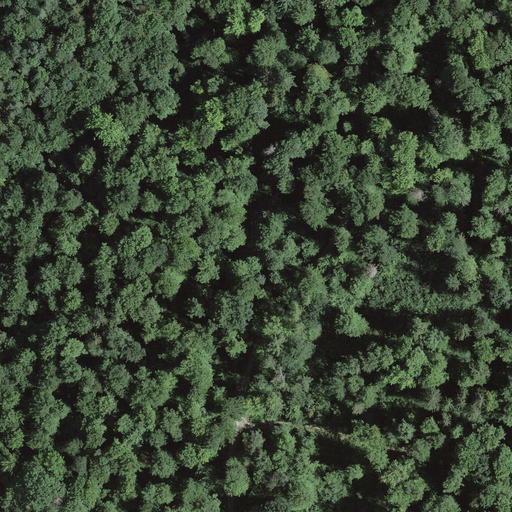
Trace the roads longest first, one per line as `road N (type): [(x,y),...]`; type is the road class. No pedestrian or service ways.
road 1 (track): [(233,511),(230,467),(248,376),(273,319),(346,220),(362,175),(370,34),(391,0)]
road 2 (track): [(234,435),(270,424),(308,428),(451,459),(511,484)]
